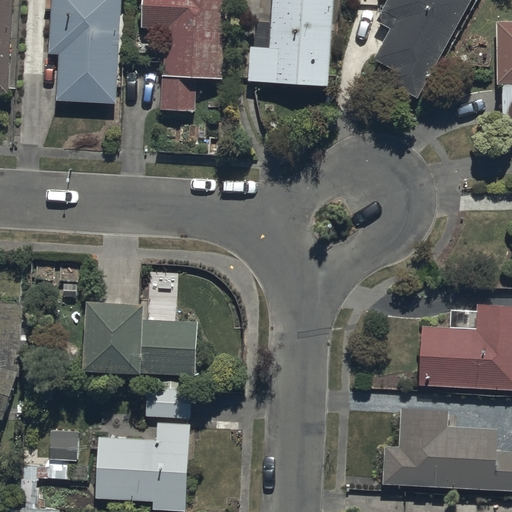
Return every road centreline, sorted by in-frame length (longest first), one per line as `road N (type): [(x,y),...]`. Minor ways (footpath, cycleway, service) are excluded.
road 1 (residential): [(265,232),(316,182),(348,165),(382,166),(402,184),(398,236),(300,289)]
road 2 (residential): [(0,199),(192,206),(233,214),(265,232)]
road 3 (residential): [(300,289),(292,511)]
